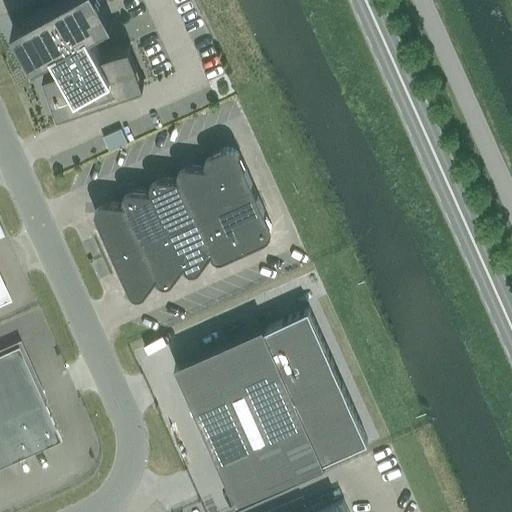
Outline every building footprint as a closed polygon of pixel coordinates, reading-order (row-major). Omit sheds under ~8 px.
[(102,0),(57,0),(12,25),(33,63),(54,51),(61,65),(44,72),(58,112),(144,82),(130,42),(101,52),(89,31),(112,18),(102,0)] [(205,162),(207,166),(223,203),(255,188),(234,143),(213,152),(213,153),(209,154),(206,158),(205,162)] [(223,203),(207,166),(185,165),(181,167),(178,170),(178,174),(180,179),(196,215),(223,203)] [(196,215),(180,179),(158,177),(154,179),(151,182),(150,187),(152,191),(168,227),(196,215)] [(212,251),(213,255),(217,258),(222,258),(226,256),(264,239),(266,238),(268,237),(269,236),(270,235),(271,233),(271,231),(271,230),(272,228),(271,226),(271,225),(271,223),(255,188),(223,203),(196,215),(212,251)] [(168,227),(152,191),(130,189),(126,191),(123,194),(123,199),(125,203),(141,239),(168,227)] [(141,239),(125,203),(103,201),(99,203),(96,207),(96,211),(97,215),(96,216),(113,252),(141,239)] [(184,263),(186,268),(190,270),(194,270),(198,268),(199,269),(212,251),(196,215),(168,227),(184,263)] [(157,275),(157,276),(159,280),(162,282),(167,282),(171,281),(184,263),(168,227),(141,239),(157,275)] [(144,293),(157,276),(157,275),(141,239),(113,252),(129,288),(131,292),(135,295),(139,295),(143,293),(144,293)] [(289,265),(154,324),(236,507),(371,447),(289,265)] [(0,465),(60,438),(18,344),(0,352),(0,465)] [(341,511),(337,502),(312,511),(341,511)]
